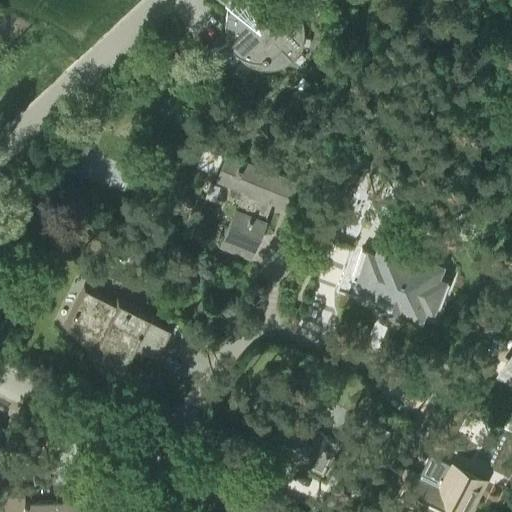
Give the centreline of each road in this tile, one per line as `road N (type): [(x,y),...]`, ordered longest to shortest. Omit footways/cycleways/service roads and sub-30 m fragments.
road 1 (residential): [(150,456),(236,342),(259,328),(416,386)]
road 2 (residential): [(0,152),(162,0)]
road 3 (residential): [(0,380),(150,456)]
